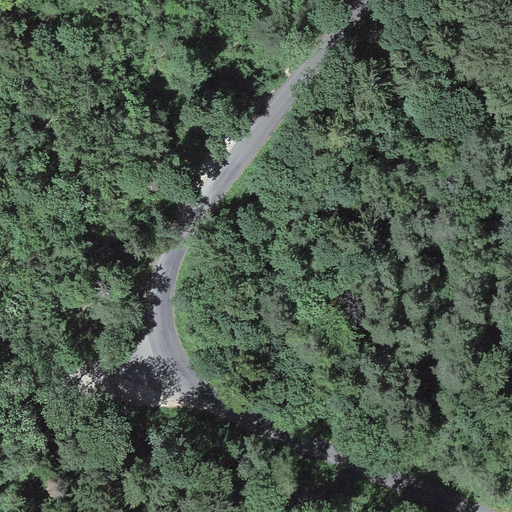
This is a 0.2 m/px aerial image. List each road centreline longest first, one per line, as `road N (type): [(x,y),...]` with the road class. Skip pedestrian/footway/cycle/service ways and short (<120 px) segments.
road 1 (unclassified): [(373,0),(252,139),(179,240),(161,294),(164,335),(178,368),(213,401),(473,511)]
road 2 (track): [(170,353),(0,391)]
